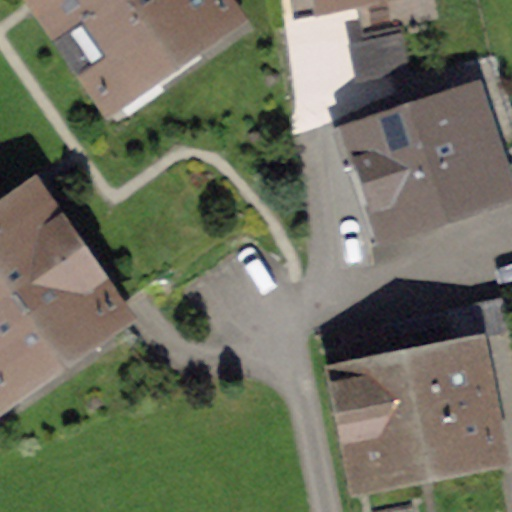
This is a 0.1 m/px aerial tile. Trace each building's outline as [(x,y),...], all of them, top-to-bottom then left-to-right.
[(46,0),(111,91),(221,14),(210,0),(46,0)] [(402,34),(347,43),(352,78),(407,69),(402,34)] [(470,100),(408,121),(437,208),(499,187),(470,100)] [(368,231),(437,208),(408,121),(339,144),(368,231)] [(0,388),(109,313),(31,200),(0,221),(0,388)] [(501,298),(446,309),(452,339),(507,328),(501,298)] [(383,375),(346,382),(365,475),(490,450),(481,408),(495,405),(490,377),(475,380),(471,357),(411,369),(408,355),(380,361),(383,375)]
